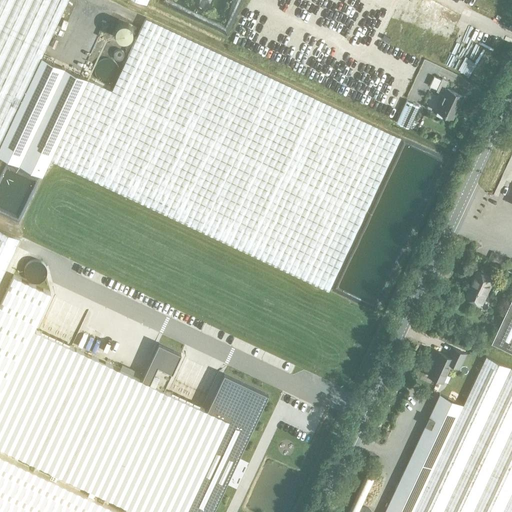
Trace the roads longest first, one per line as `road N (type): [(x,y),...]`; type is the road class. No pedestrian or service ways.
road 1 (tertiary): [(318,511),(511,104)]
road 2 (unknown): [(290,377),(40,255),(19,256),(0,284)]
road 3 (unknown): [(290,377),(227,511)]
